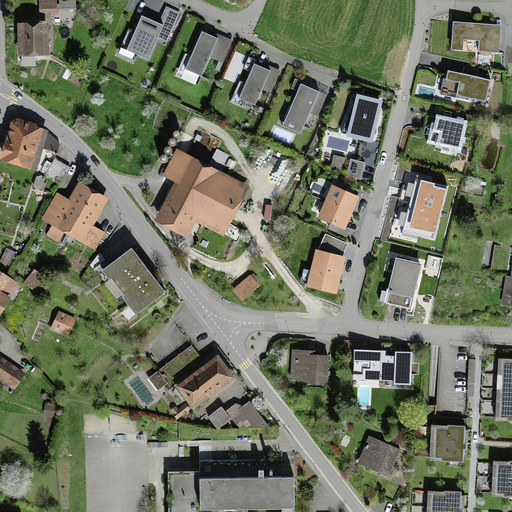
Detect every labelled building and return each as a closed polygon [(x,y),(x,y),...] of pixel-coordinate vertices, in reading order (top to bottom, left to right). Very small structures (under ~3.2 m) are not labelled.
[(60,0),(60,4),(40,5),(40,14),(57,13),(57,8),(76,7),(75,0),(60,0)] [(127,50),(148,59),(163,25),(142,16),(127,50)] [(54,25),(72,26),(72,19),(55,17),(54,25)] [(453,22),(451,50),(463,50),(464,40),(479,41),(478,51),(492,52),(494,24),(453,22)] [(22,27),(22,56),(45,55),(45,23),(32,23),(32,27),(22,27)] [(202,31),(185,69),(201,76),(210,57),(223,62),(230,45),(202,31)] [(270,93),(278,75),(254,63),(239,98),(255,105),(262,89),(270,93)] [(491,80),(448,70),(443,92),(486,102),(491,80)] [(303,85),(287,120),(304,127),(310,113),(317,117),(327,95),(303,85)] [(341,133),(371,140),(380,102),(358,96),(356,106),(352,105),(341,133)] [(433,125),(430,141),(459,148),(465,123),(438,117),(436,126),(433,125)] [(59,143),(44,130),(18,121),(14,123),(3,157),(37,167),(39,159),(36,158),(40,146),(41,146),(42,143),(49,145),(47,151),(57,154),(58,153),(56,152),(59,143)] [(346,157),(333,154),(330,167),(343,170),(346,157)] [(62,181),(70,167),(55,158),(51,165),(46,162),(42,169),(62,181)] [(350,159),(347,174),(361,180),(365,162),(350,159)] [(191,160),(161,218),(185,231),(194,215),(221,231),(243,188),(191,160)] [(41,176),(37,177),(34,186),(41,189),(44,179),(41,176)] [(447,186),(416,178),(402,231),(434,239),(447,186)] [(87,223),(102,197),(83,187),(74,204),(57,194),(44,216),(52,220),(50,223),(54,225),(48,235),(57,240),(62,230),(95,248),(104,232),(87,223)] [(347,219),(350,212),(353,205),(357,197),(333,187),(327,202),(320,217),(344,227),(347,219)] [(327,251),(333,237),(326,234),(320,248),(327,251)] [(165,292),(131,247),(97,274),(117,300),(124,295),(138,313),(165,292)] [(6,248),(0,261),(10,266),(16,253),(6,248)] [(342,257),(317,251),(309,285),(334,291),(342,257)] [(420,265),(397,259),(389,291),(382,290),(379,300),(386,303),(409,308),(420,265)] [(34,270),(24,282),(42,297),(48,282),(34,270)] [(0,308),(16,283),(0,271),(0,308)] [(250,276),(235,289),(243,299),(258,286),(250,276)] [(64,324),(70,327),(74,320),(59,313),(53,327),(61,330),(64,324)] [(202,359),(191,345),(148,378),(157,391),(167,383),(171,388),(177,383),(182,389),(186,386),(198,402),(231,377),(230,375),(236,370),(218,347),(202,359)] [(307,379),(327,380),(328,356),(315,355),(315,351),(293,350),(292,373),(307,374),(307,379)] [(410,384),(411,352),(396,351),(395,356),(381,355),(381,350),(371,350),(370,379),(394,380),(394,383),(410,384)] [(0,377),(7,382),(12,375),(18,379),(23,373),(0,357),(0,377)] [(511,361),(503,361),(502,374),(511,374),(511,361)] [(511,374),(502,374),(502,389),(511,389),(511,374)] [(511,389),(502,389),(501,401),(511,401),(511,389)] [(511,401),(501,401),(500,417),(508,417),(507,420),(511,420),(511,401)] [(220,407),(208,416),(217,428),(231,417),(240,428),(269,427),(250,403),(243,408),(243,407),(236,404),(225,413),(220,407)] [(171,410),(177,418),(189,409),(185,405),(178,410),(175,407),(171,410)] [(464,442),(465,425),(447,424),(447,428),(436,427),(435,440),(464,442)] [(373,464),(372,466),(389,473),(399,449),(369,437),(360,458),(373,464)] [(464,442),(435,440),(434,457),(442,457),(442,460),(463,461),(464,448),(466,449),(466,442),(464,442)] [(168,472),(168,511),(200,511),(200,509),(294,507),(294,476),(282,476),(282,459),(269,459),(270,477),(258,477),(258,459),(223,460),(223,469),(212,469),(212,460),(199,460),(199,471),(168,472)] [(509,464),(498,463),(497,476),(511,477),(511,460),(509,460),(509,464)] [(511,477),(497,476),(496,493),(504,493),(504,496),(511,496),(511,477)] [(402,488),(388,482),(383,495),(389,498),(388,500),(396,503),(402,488)] [(444,493),(432,493),(432,506),(460,508),(461,491),(444,490),(444,493)]
